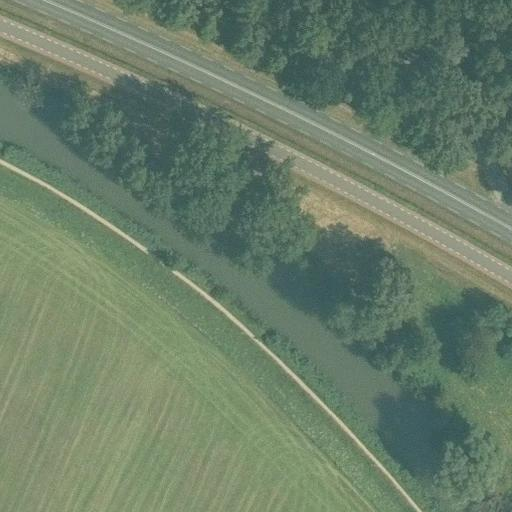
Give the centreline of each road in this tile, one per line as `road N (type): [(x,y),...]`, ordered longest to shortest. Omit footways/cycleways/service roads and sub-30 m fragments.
road 1 (unclassified): [(511,280),(207,119),(0,27)]
road 2 (primary): [(511,232),(169,56),(41,0)]
